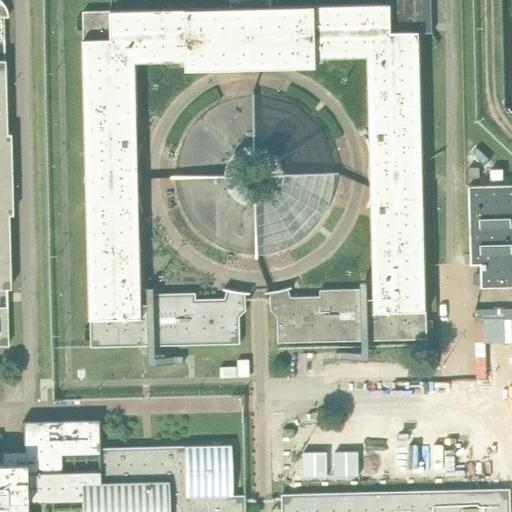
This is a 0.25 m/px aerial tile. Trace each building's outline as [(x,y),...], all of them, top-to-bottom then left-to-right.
[(8,214),(12,214),(10,133),(6,133),(3,17),(8,17),(7,13),(6,9),(4,5),(2,2),(0,0),(0,345),(8,345),(6,288),(10,288),(8,214)] [(83,17),(76,17),(76,29),(83,29),(84,39),(87,169),(84,179),(87,189),(90,319),(91,327),(84,328),(84,340),(91,340),(91,347),(119,346),(240,343),(240,316),(246,310),(246,297),(196,299),(196,292),(141,294),(140,240),(134,240),(133,192),(137,192),(138,195),(139,195),(138,186),(138,178),(138,169),(138,160),(137,160),(137,163),(132,163),(131,116),(137,115),(136,61),(187,60),(187,68),(316,65),(316,57),(368,56),(370,110),(376,110),(377,157),(373,157),(372,154),(371,155),(372,161),(372,165),(372,172),(372,179),(372,186),(371,189),(373,189),(373,186),(377,186),(379,234),(373,234),(374,288),(320,289),(320,296),(270,297),(271,309),(277,316),(278,342),(295,342),(379,340),(399,339),(427,338),(427,332),(433,331),(432,319),(426,319),(426,310),(423,180),(425,170),(422,161),(419,33),(432,33),(431,0),(388,0),(388,3),(271,6),(271,0),(224,0),(225,7),(111,10),(83,11),(83,17)] [(469,177),(479,177),(479,167),(469,167),(469,177)] [(511,183),(469,185),(471,261),(471,264),(481,263),(482,287),(511,285),(511,183)] [(249,359),(237,359),(238,376),(249,376),(249,359)] [(0,462),(0,511),(25,511),(26,502),(81,500),(81,511),(244,511),(244,495),(231,495),(230,444),(99,448),(98,419),(22,420),(23,454),(13,455),(13,462),(0,462)] [(510,511),(510,488),(282,494),(282,511),(510,511)]
